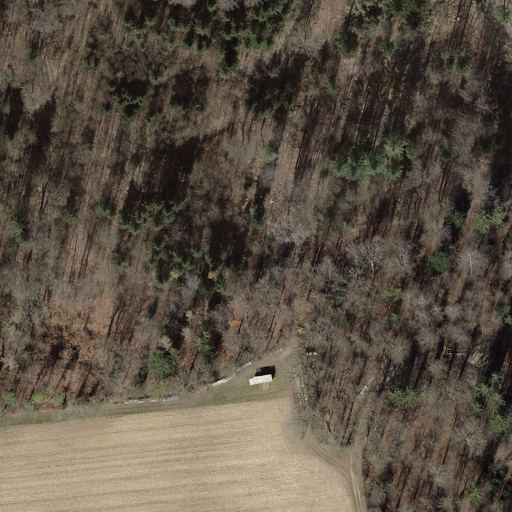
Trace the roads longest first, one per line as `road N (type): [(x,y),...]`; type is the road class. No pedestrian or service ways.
road 1 (track): [(32,0),(51,112),(45,205),(36,276),(0,351)]
road 2 (track): [(295,347),(194,397),(0,415)]
road 3 (track): [(352,473),(313,450),(298,411),(295,347),(352,344),(422,364)]
road 4 (track): [(360,511),(352,473),(357,420),(379,382),(422,364),(466,369),(511,391)]
